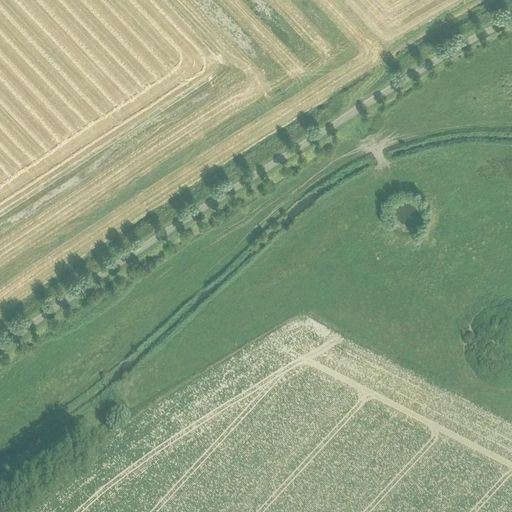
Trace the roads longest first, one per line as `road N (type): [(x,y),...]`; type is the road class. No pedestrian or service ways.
road 1 (track): [(0,346),(229,191),(511,18)]
road 2 (track): [(386,169),(353,112),(384,72),(376,59)]
